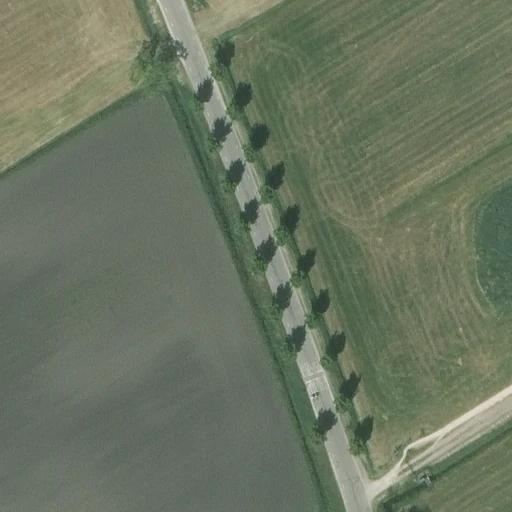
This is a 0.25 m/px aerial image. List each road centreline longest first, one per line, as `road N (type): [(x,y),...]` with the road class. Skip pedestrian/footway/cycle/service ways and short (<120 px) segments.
road 1 (unclassified): [(359,511),(167,0)]
road 2 (track): [(390,480),(511,405)]
